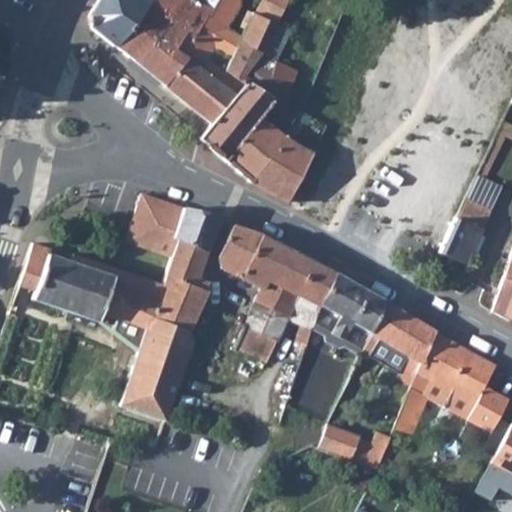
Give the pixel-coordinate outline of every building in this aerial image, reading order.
[(116,45),(146,0),(97,0),(89,13),(89,17),(89,23),(116,45)] [(146,0),(116,45),(165,84),(187,52),(207,19),(216,0),(146,0)] [(222,78),(205,65),(211,55),(217,43),(235,53),(245,32),(229,23),(242,0),(216,0),(207,19),(187,52),(165,84),(212,122),(246,81),(228,66),(222,78)] [(212,122),(200,136),(249,180),(279,133),(256,115),(268,97),(262,92),(276,58),(292,28),(278,21),(288,0),(261,0),(245,32),(235,53),(228,66),(246,81),(212,122)] [(374,21),(364,16),(338,80),(347,86),(354,68),(374,21)] [(511,54),(481,45),(468,87),(511,100),(511,54)] [(228,66),(211,55),(205,65),(222,78),(228,66)] [(268,97),(279,104),(296,65),(276,58),(262,92),(268,97)] [(340,103),(347,86),(338,80),(312,63),(304,79),(340,103)] [(328,130),(340,103),(304,79),(293,105),(328,130)] [(282,107),(279,104),(268,97),(256,115),(279,133),(249,180),(286,201),(315,134),(282,107)] [(174,236),(185,207),(141,192),(124,241),(175,259),(181,242),(173,240),(174,236)] [(468,195),(459,214),(483,226),(486,227),(495,207),(468,195)] [(166,286),(155,315),(193,332),(214,281),(200,276),(219,218),(185,207),(174,236),(173,240),(181,242),(175,259),(166,286)] [(467,261),(483,226),(459,214),(442,249),(467,261)] [(222,264),(245,274),(264,231),(232,222),(219,254),(222,264)] [(287,244),(264,231),(245,274),(264,281),(271,284),(287,244)] [(140,348),(120,404),(124,405),(143,349),(155,315),(166,286),(72,254),(69,262),(60,259),(48,255),(50,249),(32,243),(20,279),(18,285),(22,287),(32,290),(29,297),(107,323),(109,315),(117,317),(113,329),(140,348)] [(296,295),(325,306),(337,272),(287,244),(271,284),(264,281),(248,319),(232,312),(220,340),(237,347),(238,345),(270,358),(278,338),(287,316),(296,295)] [(511,249),(492,308),(511,316),(511,249)] [(362,353),(371,331),(386,298),(337,272),(325,306),(317,327),(317,330),(330,336),(331,342),(344,348),(348,346),(362,353)] [(325,306),(296,295),(287,316),(307,324),(317,327),(325,306)] [(437,330),(386,298),(371,331),(419,362),(437,330)] [(220,340),(232,312),(214,306),(204,334),(220,340)] [(143,349),(124,405),(166,420),(197,333),(193,332),(155,315),(143,349)] [(317,330),(317,327),(307,324),(290,372),(292,372),(282,399),(291,403),(317,330)] [(437,330),(419,362),(410,387),(425,395),(427,391),(433,380),(475,403),(468,415),(476,419),(493,388),(485,384),(497,363),(437,330)] [(476,419),(468,415),(466,417),(489,429),(492,424),(506,395),(493,388),(476,419)] [(492,424),(508,396),(506,395),(492,424)] [(407,396),(393,434),(411,440),(425,403),(407,396)] [(511,423),(510,423),(490,463),(511,475),(511,423)] [(364,442),(331,427),(328,433),(321,451),(339,459),(353,466),(364,442)] [(374,476),(377,477),(389,445),(374,440),(363,471),(374,476)]
